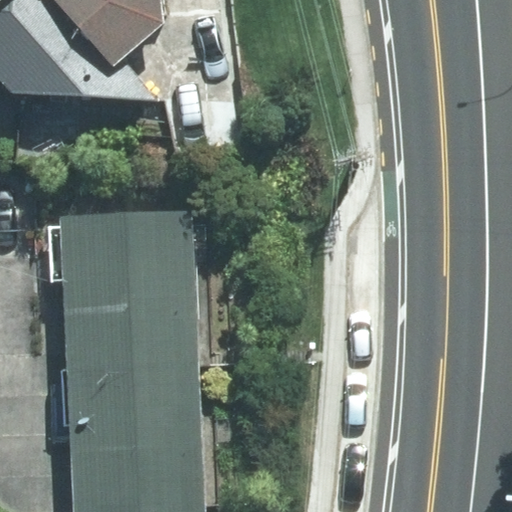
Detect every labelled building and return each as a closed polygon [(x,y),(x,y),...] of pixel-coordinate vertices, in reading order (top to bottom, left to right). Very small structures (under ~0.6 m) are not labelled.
[(66,0),(3,0),(0,3),(0,78),(14,93),(158,100),(66,0)] [(71,0),(124,56),(164,22),(160,0),(71,0)] [(69,371),(199,366),(193,211),(62,216),(69,371)] [(199,366),(69,371),(72,443),(202,438),(199,366)] [(205,511),(202,438),(72,443),(74,511),(205,511)]
